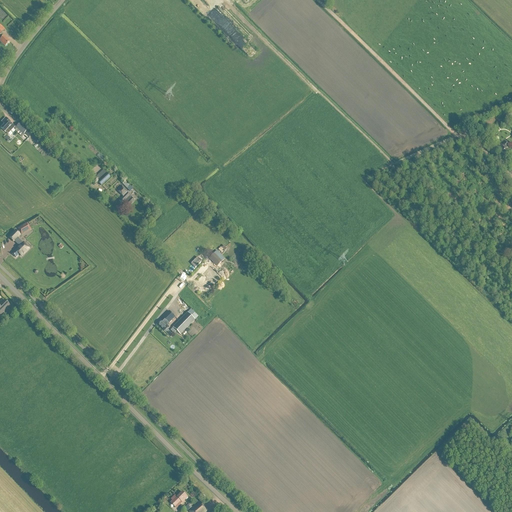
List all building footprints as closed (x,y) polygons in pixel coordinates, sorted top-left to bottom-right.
[(0,9),(0,17),(3,20),(9,14),(2,8),(0,9)] [(0,25),(0,39),(1,40),(0,40),(0,42),(5,47),(10,42),(4,36),(3,38),(0,35),(5,31),(0,26),(0,25)] [(246,53),(252,47),(245,40),(239,46),(246,53)] [(10,123),(8,121),(5,118),(1,122),(4,125),(1,129),(8,135),(15,127),(10,123)] [(32,135),(20,123),(14,130),(21,137),(25,133),(29,137),(32,135)] [(486,137),(481,132),(477,135),(483,140),(486,137)] [(505,149),(502,146),(499,143),(495,147),(501,153),(505,149)] [(101,186),(110,177),(106,174),(98,182),(101,186)] [(124,206),(125,206),(128,208),(135,201),(132,198),(121,186),(117,191),(123,197),(119,201),(124,206)] [(21,236),(31,230),(27,223),(17,229),(21,236)] [(13,242),(20,236),(15,231),(9,238),(13,242)] [(21,257),(29,249),(23,243),(12,255),(16,258),(19,255),(21,257)] [(217,267),(224,259),(216,252),(209,259),(217,267)] [(210,268),(204,274),(208,278),(207,278),(209,281),(210,280),(210,281),(214,284),(220,278),(210,268)] [(9,306),(4,300),(0,304),(0,316),(6,310),(5,310),(9,306)] [(169,324),(168,324),(174,317),(168,311),(163,318),(163,319),(161,321),(161,320),(156,325),(163,332),(168,327),(167,327),(169,324)] [(195,320),(187,313),(172,328),(180,335),(195,320)] [(175,496),(171,500),(173,502),(171,503),(175,508),(179,503),(180,505),(182,503),(187,498),(182,492),(176,498),(175,496)] [(188,511),(205,511),(206,511),(199,503),(189,511),(188,511)]
